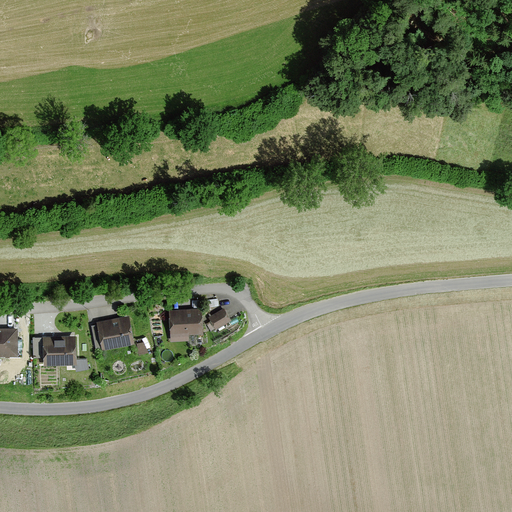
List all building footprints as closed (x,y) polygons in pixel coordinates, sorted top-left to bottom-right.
[(214,334),(229,324),(220,310),(205,320),(214,334)] [(168,338),(201,337),(201,313),(167,314),(168,338)] [(100,353),(132,348),(129,322),(96,327),(100,353)] [(0,359),(16,359),(16,331),(0,330),(0,359)] [(42,369),(75,368),(75,339),(41,340),(42,369)]
